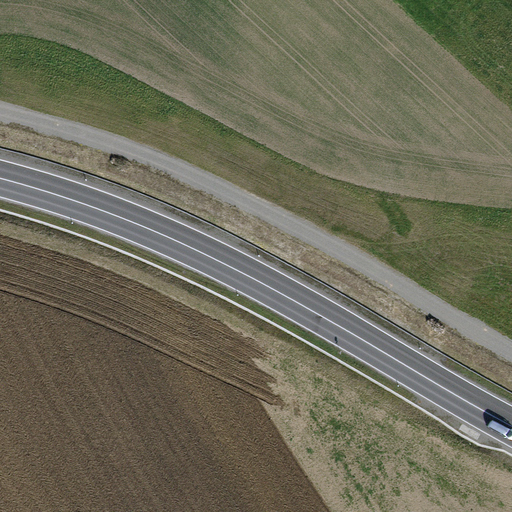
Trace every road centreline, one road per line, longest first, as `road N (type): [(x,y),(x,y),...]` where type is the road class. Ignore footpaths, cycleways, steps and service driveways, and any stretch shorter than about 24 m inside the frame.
road 1 (secondary): [(511,425),(212,257),(109,211),(0,177)]
road 2 (track): [(0,113),(120,147),(208,183),(511,352)]
